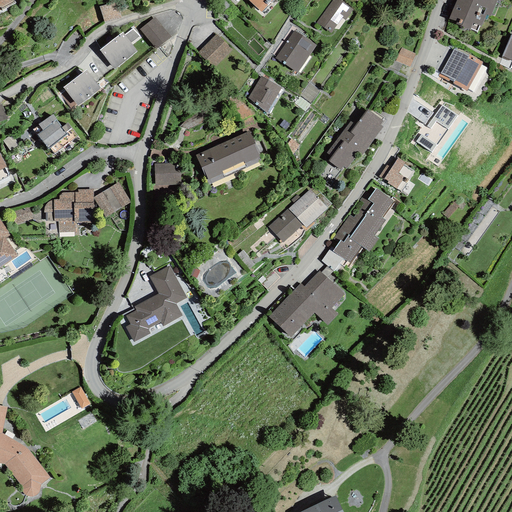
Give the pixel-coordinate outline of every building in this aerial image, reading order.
[(248,0),(261,12),(272,0),(248,0)] [(339,0),(332,0),(316,23),(331,33),(342,18),(345,20),(353,9),(339,0)] [(456,0),(449,19),(457,22),(456,24),(470,30),(470,28),(477,31),(479,26),(481,26),(486,15),(490,16),(497,0),(498,0),(502,1),(502,0),(456,0)] [(116,1),(99,7),(104,23),(121,18),(116,1)] [(154,17),(140,29),(155,48),(170,36),(154,17)] [(294,31),(275,58),(297,73),(316,45),(294,31)] [(122,32),(99,50),(114,69),(137,51),(122,32)] [(511,33),(502,57),(511,60),(511,33)] [(216,34),(197,52),(213,69),(232,50),(216,34)] [(415,54),(401,48),(396,61),(409,67),(415,54)] [(457,50),(453,48),(439,76),(468,91),(482,62),(458,49),(457,50)] [(77,106),(100,88),(86,70),(63,87),(65,91),(60,94),(71,108),(76,104),(77,106)] [(261,76),(248,98),(266,113),(281,88),(261,76)] [(311,103),(320,91),(309,83),(300,95),(311,103)] [(448,129),(458,116),(442,105),(427,126),(430,129),(436,121),(448,129)] [(343,167),(346,169),(358,154),(361,156),(383,127),(380,125),(383,121),(381,120),(383,117),(371,109),(370,111),(367,109),(356,125),(350,121),(326,153),(331,157),(328,161),(340,170),(343,167)] [(54,155),(78,136),(67,123),(62,127),(56,120),(57,120),(53,114),(38,124),(39,126),(33,129),(48,149),(49,148),(54,155)] [(195,155),(208,185),(261,161),(259,157),(261,156),(249,131),(195,155)] [(9,151),(19,144),(12,133),(2,140),(9,151)] [(431,153),(437,145),(421,134),(416,142),(431,153)] [(0,180),(9,176),(4,168),(6,166),(0,154),(0,180)] [(405,163),(398,158),(391,168),(386,165),(379,176),(384,180),(385,179),(388,181),(387,183),(396,189),(401,192),(414,172),(404,164),(405,163)] [(180,163),(154,164),(155,185),(181,184),(180,163)] [(105,218),(130,202),(118,182),(94,197),(94,200),(105,218)] [(338,243),(333,251),(347,262),(349,263),(361,247),(369,252),(378,238),(374,236),(385,220),(381,217),(393,201),(376,188),(371,195),(366,192),(359,200),(363,203),(353,217),(350,215),(332,239),(338,243)] [(59,232),(75,232),(75,223),(94,223),(93,189),(78,190),(78,192),(62,192),(59,196),(59,199),(54,200),(51,200),(47,202),(45,206),(44,210),(44,213),(45,213),(45,221),(54,221),(58,221),(59,232)] [(294,204),(268,227),(283,243),(301,227),(305,231),(306,231),(314,223),(313,222),(327,209),(310,189),(300,198),(294,204)] [(294,204),(300,198),(297,195),(291,200),(294,204)] [(29,207),(12,212),(16,224),(32,219),(29,207)] [(0,267),(18,255),(6,238),(10,235),(0,219),(0,267)] [(344,267),(347,262),(333,251),(330,249),(321,261),(327,266),(333,271),(333,272),(339,263),(344,267)] [(125,327),(133,342),(150,334),(147,329),(160,322),(163,326),(181,316),(175,304),(186,298),(169,265),(148,276),(158,294),(134,307),(135,310),(125,316),(130,325),(125,327)] [(327,266),(321,272),(327,277),(333,271),(327,266)] [(301,283),(268,317),(290,338),(314,313),(327,325),(338,314),(331,308),(344,295),(327,277),(321,272),(320,271),(304,286),(301,283)] [(82,409),(90,404),(81,387),(72,392),(82,409)] [(41,485),(50,477),(27,448),(2,433),(7,407),(0,405),(0,463),(4,464),(22,486),(21,488),(22,490),(23,493),(24,494),(26,495),(28,496),(30,497),(32,497),(35,496),(37,494),(38,493),(40,490),(41,485)] [(343,511),(335,495),(301,511),(343,511)]
